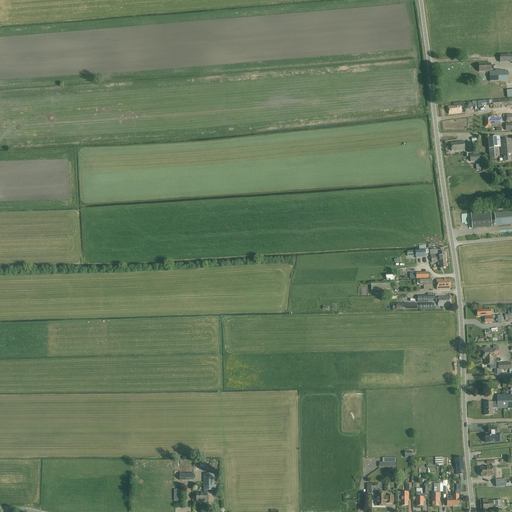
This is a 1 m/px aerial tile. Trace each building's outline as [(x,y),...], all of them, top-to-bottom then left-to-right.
[(511,54),(500,55),(500,63),(511,62),(511,54)] [(495,71),(491,71),(490,63),(479,64),(479,72),(489,72),(490,82),(508,81),(508,71),(502,71),(502,69),(495,70),(495,71)] [(511,97),(492,100),(492,106),(511,104),(511,97)] [(453,103),(453,107),(448,107),(449,115),(461,113),(461,111),(462,111),(462,108),(464,107),(463,102),(453,103)] [(490,117),(490,118),(485,118),(486,127),(490,127),(501,127),(501,117),(490,117)] [(511,139),(500,140),(501,148),(500,148),(501,155),(501,154),(502,157),(499,158),(499,162),(511,161),(511,154),(511,153),(511,143),(511,141),(511,139)] [(451,144),(452,151),(455,151),(465,150),(464,141),(456,142),(456,143),(451,144)] [(497,148),(487,149),(488,160),(498,159),(497,148)] [(470,162),(479,161),(479,154),(470,155),(470,162)] [(511,211),(495,213),(496,226),(511,224),(511,211)] [(491,212),(471,213),(472,229),(492,227),(491,212)] [(416,258),(426,257),(426,254),(429,254),(428,249),(425,250),(425,249),(415,251),(416,258)] [(431,259),(445,258),(445,253),(443,253),(443,249),(437,250),(430,250),(430,256),(431,256),(431,259)] [(445,258),(431,259),(432,263),(438,263),(438,265),(440,265),(440,268),(447,268),(445,258)] [(444,279),(437,280),(437,290),(450,289),(450,279),(446,279),(444,279)] [(428,295),(417,296),(417,303),(428,302),(428,300),(435,300),(435,293),(428,294),(428,295)] [(438,306),(450,306),(450,297),(438,297),(438,306)] [(491,318),(490,316),(491,316),(491,309),(477,310),(477,316),(485,316),(485,318),(485,323),(493,322),(492,318),(491,318)] [(490,359),(494,359),(496,358),(495,349),(482,350),(482,355),(487,355),(487,356),(490,356),(490,359)] [(494,365),(494,359),(490,359),(490,356),(487,356),(487,355),(482,355),(483,359),(485,359),(485,365),(494,365)] [(511,394),(503,395),(503,409),(511,408),(511,394)] [(497,409),(503,409),(503,395),(497,395),(497,402),(492,402),(484,402),(484,415),(493,415),(492,408),(497,408),(497,409)] [(484,438),(485,439),(485,442),(499,442),(499,434),(496,434),(496,432),(496,428),(488,428),(488,432),(489,432),(489,434),(485,434),(485,435),(484,436),(484,438)] [(462,458),(453,459),(455,476),(464,475),(462,458)] [(492,466),(492,467),(480,467),(481,477),(482,477),(483,477),(485,477),(486,476),(493,476),(496,476),(495,466),(492,466)] [(204,490),(204,493),(197,493),(196,501),(207,501),(207,493),(207,490),(214,490),(214,474),(204,474),(204,490)] [(506,479),(495,479),(496,487),(506,487),(506,479)] [(416,492),(416,497),(415,497),(415,501),(416,501),(416,506),(423,506),(423,502),(424,502),(424,499),(428,499),(428,483),(425,483),(425,487),(423,487),(422,492),(416,492)] [(398,501),(401,501),(401,506),(408,506),(408,501),(409,501),(409,492),(398,492),(398,501)] [(376,502),(376,503),(376,504),(377,505),(377,506),(385,506),(385,502),(387,502),(387,503),(393,503),(393,496),(387,496),(385,496),(385,494),(377,493),(377,501),(376,502)] [(432,501),(432,506),(439,506),(439,501),(440,494),(431,494),(431,501),(432,501)] [(502,500),(488,500),(487,499),(482,499),(483,510),(493,509),(492,505),(496,505),(496,506),(503,506),(503,505),(504,505),(504,503),(502,503),(502,500)]
